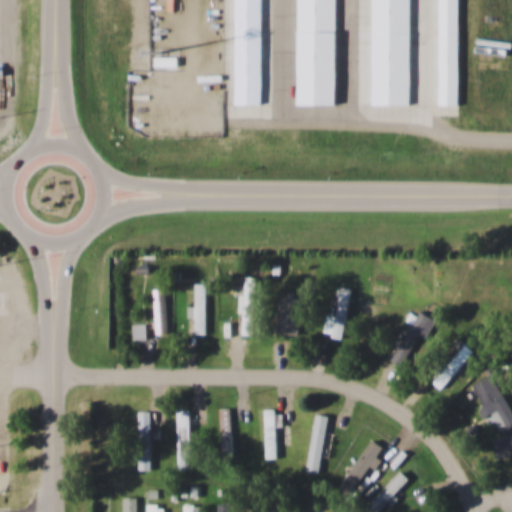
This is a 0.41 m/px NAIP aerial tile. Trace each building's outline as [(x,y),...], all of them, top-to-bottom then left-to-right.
[(264,0),(237,0),(237,103),(264,103),(264,0)] [(300,0),(300,103),(338,103),(338,0),(300,0)] [(412,103),(412,0),(374,0),(374,103),(412,103)] [(441,0),(441,104),(460,104),(460,0),(441,0)] [(241,294),(241,334),(256,334),(257,276),(246,276),(246,294),(241,294)] [(208,333),(208,283),(195,283),(195,306),(189,306),(189,316),(196,316),(196,333),(208,333)] [(345,338),(352,288),(342,287),(337,316),(328,314),(325,335),(345,338)] [(168,289),(156,289),(156,331),(168,331),(168,289)] [(279,332),(301,333),(303,297),(281,295),(279,332)] [(392,360),(402,366),(432,317),(422,311),(392,360)] [(476,352),(469,345),(433,378),(440,386),(476,352)] [(491,416),(495,414),(504,432),(511,427),(511,407),(495,373),(475,383),(491,416)] [(192,408),(179,408),(179,468),(192,468),(192,408)] [(266,459),(278,459),(278,408),(266,408),(266,459)] [(139,468),(152,468),(152,410),(139,410),(139,468)] [(220,410),(221,456),(231,456),(231,410),(220,410)] [(330,415),(316,413),(307,470),(321,472),(330,415)] [(340,486),(352,494),(386,447),(374,439),(340,486)] [(367,506),(372,511),(377,511),(411,478),(403,469),(367,506)] [(124,497),(124,511),(137,511),(137,497),(124,497)] [(218,504),(218,511),(232,511),(232,503),(218,504)]
